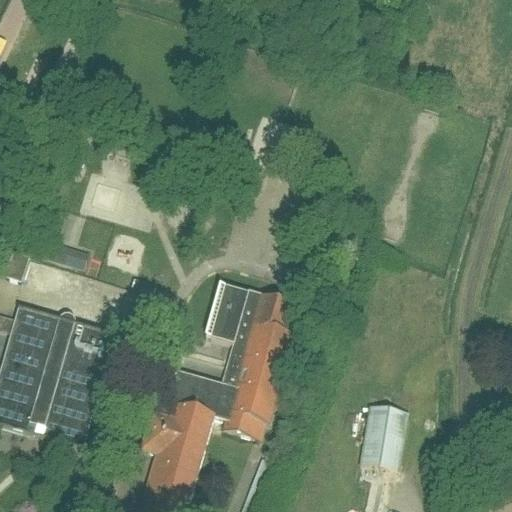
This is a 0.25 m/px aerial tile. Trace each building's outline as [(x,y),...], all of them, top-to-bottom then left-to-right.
[(78,257),(39,245),(34,261),(73,273),(84,276),(89,261),(82,259),(78,257)] [(13,260),(5,283),(21,289),(29,266),(13,260)] [(248,301),(220,293),(205,344),(233,352),(222,392),(177,380),(164,424),(152,421),(141,457),(156,462),(141,511),(188,511),(211,434),(261,448),(266,431),(270,432),(294,346),(287,344),(295,314),(262,305),(262,302),(249,298),(248,301)] [(59,325),(59,327),(18,315),(0,379),(0,433),(27,441),(30,431),(44,435),(41,445),(83,457),(116,343),(76,331),(76,330),(76,328),(76,326),(75,325),(74,323),(73,322),(72,321),(70,320),(68,320),(66,320),(64,321),(63,321),(62,322),(60,324),(59,325)] [(399,477),(407,419),(368,414),(360,472),(399,477)] [(482,444),(504,443),(504,423),(482,424),(482,444)]
